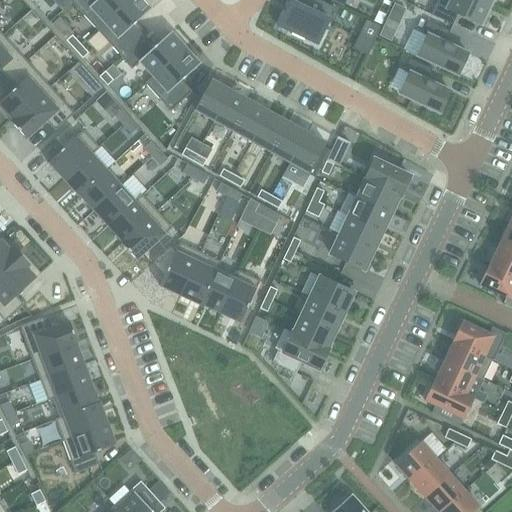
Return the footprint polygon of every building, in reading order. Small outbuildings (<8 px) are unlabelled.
[(75,0),(72,3),(97,30),(130,0),(75,0)] [(121,58),(143,39),(147,36),(136,24),(151,11),(141,0),(130,0),(97,30),(121,58)] [(278,26),(277,28),(318,47),(319,45),(317,44),(335,8),(317,0),(296,0),(294,4),(291,2),(289,7),(288,6),(283,17),(284,18),(280,27),(278,26)] [(490,6),(477,0),(438,0),(431,16),(453,26),(458,15),(481,26),(490,6)] [(52,25),(60,34),(68,27),(60,19),(52,25)] [(457,76),(468,54),(445,44),(450,33),(428,22),(422,35),(427,37),(418,58),(457,76)] [(140,63),(153,78),(185,48),(171,33),(153,49),(143,39),(121,58),(132,70),(140,63)] [(3,36),(0,39),(0,71),(8,80),(27,62),(3,36)] [(66,42),(74,50),(80,45),(72,36),(66,42)] [(88,54),(80,45),(74,50),(83,59),(88,54)] [(187,47),(185,48),(153,78),(145,84),(170,112),(192,93),(182,82),(200,65),(195,60),(197,58),(187,47)] [(410,60),(404,72),(409,75),(400,95),(440,114),(450,92),(427,81),(432,71),(410,60)] [(16,89),(0,103),(0,107),(13,121),(13,122),(50,88),(27,62),(8,80),(16,89)] [(105,72),(99,78),(107,87),(113,81),(105,72)] [(194,111),(214,122),(231,92),(211,81),(194,111)] [(13,121),(11,123),(27,140),(46,122),(55,132),(74,114),(50,88),(13,122),(13,121)] [(231,92),(214,122),(233,133),(250,102),(231,92)] [(250,102),(233,133),(252,143),(269,113),(250,102)] [(122,110),(115,117),(123,126),(130,119),(122,110)] [(252,143),(271,154),(288,123),(269,113),(252,143)] [(130,119),(123,126),(131,135),(138,128),(130,119)] [(290,164),(306,134),(288,123),(271,154),(290,164)] [(84,131),(48,164),(63,181),(92,155),(99,149),(84,131)] [(306,134),(290,164),(309,175),(326,145),(306,134)] [(338,138),(326,162),(334,165),(339,168),(350,144),(338,138)] [(151,143),(144,149),(152,158),(160,151),(151,143)] [(182,156),(192,162),(196,155),(185,149),(182,156)] [(160,151),(152,158),(160,167),(168,160),(160,151)] [(92,155),(63,181),(79,197),(79,196),(106,171),(92,155)] [(207,161),(196,155),(192,162),(203,168),(207,161)] [(365,180),(401,197),(410,178),(375,161),(365,180)] [(328,176),(334,165),(326,162),(321,173),(328,176)] [(187,165),(182,174),(193,180),(198,171),(187,165)] [(219,177),(230,183),(234,176),(223,170),(219,177)] [(106,171),(79,196),(93,212),(121,187),(106,171)] [(198,171),(193,180),(203,185),(208,177),(198,171)] [(244,182),(234,176),(230,183),(240,189),(244,182)] [(357,199),(391,215),(399,198),(400,198),(401,197),(365,180),(357,199)] [(221,183),(216,192),(225,197),(230,188),(221,183)] [(121,187),(93,212),(108,227),(135,202),(121,187)] [(230,188),(225,197),(234,202),(238,193),(230,188)] [(312,200),(319,203),(324,192),(317,189),(312,200)] [(257,198),(268,204),(272,197),(261,191),(257,198)] [(135,202),(108,227),(122,243),(122,244),(157,212),(142,195),(135,202)] [(339,213),(348,217),(382,234),(391,215),(357,199),(348,195),(339,213)] [(282,203),(272,197),(268,204),(278,210),(282,203)] [(319,203),(312,200),(306,213),(318,219),(324,206),(319,203)] [(259,204),(254,213),(264,219),(269,210),(259,204)] [(269,210),(264,219),(275,225),(280,216),(269,210)] [(122,243),(121,244),(137,261),(172,229),(157,212),(122,244),(122,243)] [(339,236),(374,252),(382,234),(348,217),(339,236)] [(511,228),(508,227),(499,246),(511,252),(511,228)] [(374,252),(339,236),(330,255),(364,271),(374,252)] [(288,249),(295,253),(300,242),(293,239),(288,249)] [(0,276),(21,258),(12,249),(10,251),(2,242),(0,244),(0,276)] [(180,244),(159,287),(180,297),(200,253),(180,244)] [(490,265),(511,275),(511,252),(499,246),(490,265)] [(295,253),(288,249),(283,260),(290,264),(295,253)] [(200,253),(180,297),(200,306),(201,305),(219,267),(221,263),(200,253)] [(21,258),(0,276),(0,317),(5,323),(24,305),(15,296),(35,278),(27,269),(29,268),(21,258)] [(511,299),(511,275),(490,265),(489,265),(479,286),(511,301),(511,299)] [(219,267),(201,305),(219,314),(237,276),(236,276),(219,267)] [(237,276),(219,314),(240,324),(260,281),(239,271),(236,276),(237,276)] [(310,298),(344,314),(353,295),(310,274),(301,294),(310,298)] [(270,288),(265,299),(272,302),(277,291),(270,288)] [(310,298),(301,316),(336,332),(344,314),(310,298)] [(267,313),(272,302),(265,299),(260,310),(267,313)] [(327,350),(336,332),(301,316),(292,335),(328,351),(328,350),(327,350)] [(251,328),(258,332),(263,321),(256,317),(251,328)] [(44,318),(20,327),(32,361),(76,344),(76,345),(78,344),(69,322),(49,330),(44,318)] [(453,344),(492,361),(494,362),(506,335),(492,328),(489,335),(462,322),(452,343),(453,344)] [(318,371),(328,351),(292,335),(284,330),(275,350),(278,351),(272,363),(296,375),(302,363),(318,371)] [(76,344),(32,361),(40,381),(84,364),(76,345),(76,344)] [(453,344),(444,362),(483,381),(492,361),(453,344)] [(444,362),(435,381),(474,400),(482,404),(486,396),(477,392),(483,381),(444,362)] [(84,364),(40,381),(48,402),(53,400),(52,399),(91,384),(84,364)] [(474,400),(435,381),(434,381),(424,402),(464,420),(474,400)] [(91,384),(52,399),(53,400),(60,418),(60,420),(99,405),(99,404),(91,384)] [(10,402),(1,407),(6,418),(15,413),(10,402)] [(511,404),(508,402),(502,414),(511,418),(511,415),(511,404)] [(60,418),(55,420),(63,441),(108,424),(100,403),(99,404),(99,405),(60,420),(60,418)] [(15,413),(6,418),(11,429),(20,424),(15,413)] [(502,414),(497,425),(506,429),(511,418),(502,414)] [(108,424),(63,441),(76,474),(100,465),(95,453),(116,445),(108,424)] [(468,424),(465,434),(483,440),(486,429),(468,424)] [(456,444),(460,435),(449,430),(444,439),(456,444)] [(460,435),(456,444),(467,449),(471,441),(460,435)] [(498,445),(509,451),(511,445),(511,441),(502,436),(498,445)] [(29,442),(20,446),(26,457),(35,452),(29,442)] [(410,483),(436,460),(421,443),(395,466),(410,483)] [(15,447),(6,452),(12,463),(21,459),(15,447)] [(502,466),(506,457),(495,452),(491,461),(502,466)] [(511,470),(511,459),(506,457),(502,466),(511,470)] [(21,459),(12,463),(18,475),(27,470),(21,459)] [(410,483),(424,499),(450,476),(436,460),(410,483)] [(450,476),(424,499),(436,511),(442,511),(465,492),(450,476)] [(131,491),(114,507),(119,511),(157,511),(163,507),(141,483),(131,491)] [(40,490),(31,494),(37,506),(46,502),(40,490)] [(465,492),(442,511),(475,511),(480,508),(465,492)] [(366,511),(351,495),(332,511),(366,511)] [(50,511),(46,502),(37,506),(39,511),(50,511)]
